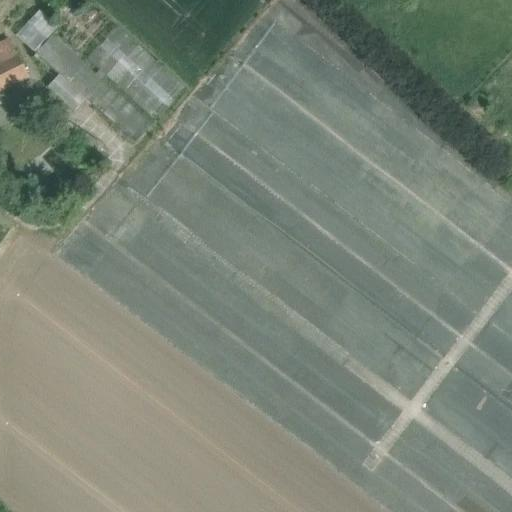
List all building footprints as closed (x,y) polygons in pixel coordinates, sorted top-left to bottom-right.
[(185,87),(89,0),(84,0),(58,29),(56,32),(154,121),(185,87)] [(40,12),(16,38),(34,55),(53,35),(56,32),(58,29),(40,12)] [(152,125),(53,35),(35,55),(134,144),(152,125)] [(9,40),(0,44),(0,63),(16,55),(9,40)] [(0,63),(0,92),(28,78),(16,55),(0,63)] [(42,88),(71,111),(81,98),(52,75),(42,88)]
